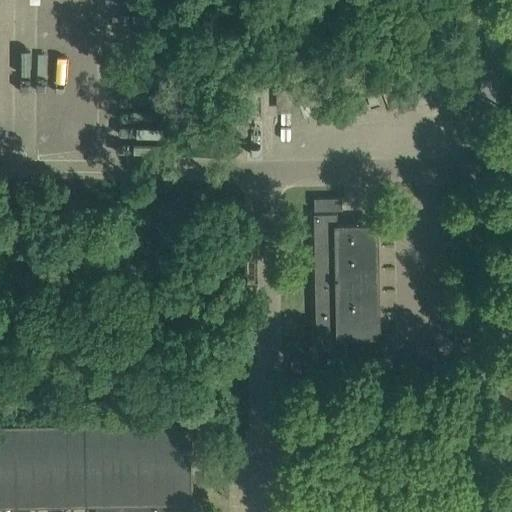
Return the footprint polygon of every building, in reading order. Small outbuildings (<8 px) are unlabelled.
[(294,107),(293,87),(277,87),(278,108),(294,107)] [(315,209),(343,208),(342,196),(314,197),(315,209)] [(339,337),(379,336),(377,223),(337,224),(337,215),(337,212),(315,213),(316,247),(321,247),(321,292),(316,292),(317,348),(340,348),(339,337)] [(192,502),(194,502),(192,444),(192,420),(190,420),(190,421),(95,423),(0,424),(0,504),(97,503),(96,511),(186,511),(187,501),(192,501),(192,502)] [(217,433),(217,444),(228,444),(228,433),(217,433)]
